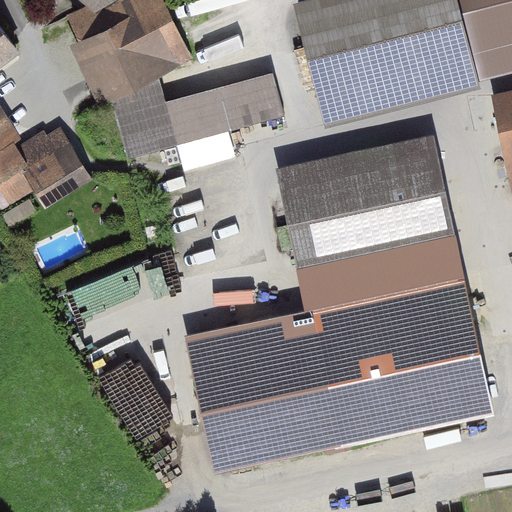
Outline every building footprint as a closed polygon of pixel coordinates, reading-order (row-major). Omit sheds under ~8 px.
[(89,11),(68,20),(104,107),(112,104),(158,85),(192,71),(161,0),(115,0),(94,9),(89,11)] [(82,0),(94,9),(115,0),(82,0)] [(511,0),(290,0),(289,1),(318,119),(511,70),(511,0)] [(0,22),(0,199),(5,206),(35,209),(43,220),(103,176),(65,124),(50,135),(47,131),(26,146),(9,122),(15,118),(0,98),(0,56),(16,45),(0,22)] [(158,85),(112,104),(130,163),(287,115),(272,71),(162,100),(158,85)] [(511,83),(488,89),(511,196),(511,195),(511,83)] [(431,129),(271,163),(303,311),(185,336),(214,470),(491,411),(431,129)] [(144,304),(167,296),(151,251),(128,259),(144,304)] [(106,324),(83,340),(139,420),(175,395),(147,355),(156,349),(141,326),(118,342),(106,324)]
